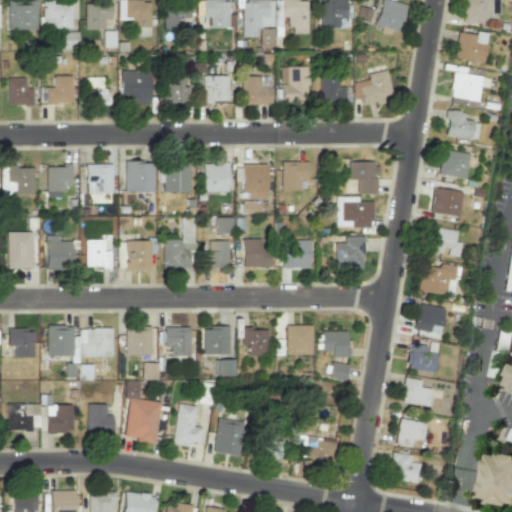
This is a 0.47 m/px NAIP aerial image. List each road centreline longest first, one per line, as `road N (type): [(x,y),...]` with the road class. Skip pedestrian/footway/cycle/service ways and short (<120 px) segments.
road 1 (residential): [(433,0),(350,511)]
road 2 (residential): [(431,511),(112,462),(0,462)]
road 3 (residential): [(413,130),(0,134)]
road 4 (residential): [(387,295),(0,297)]
